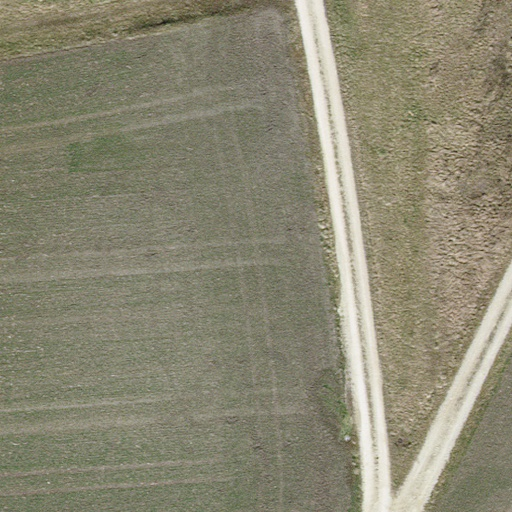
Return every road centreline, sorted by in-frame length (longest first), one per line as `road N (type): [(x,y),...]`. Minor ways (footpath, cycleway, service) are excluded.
road 1 (track): [(310,0),(366,347),(377,511)]
road 2 (track): [(410,511),(511,301)]
